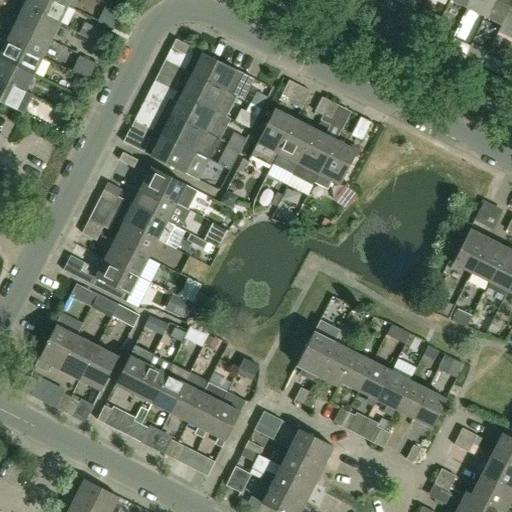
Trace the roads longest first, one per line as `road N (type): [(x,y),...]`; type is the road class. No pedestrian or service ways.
road 1 (tertiary): [(509,159),(186,7)]
road 2 (tertiary): [(36,252),(148,32),(186,7)]
road 3 (residential): [(419,479),(258,399)]
road 4 (residential): [(199,511),(64,440)]
